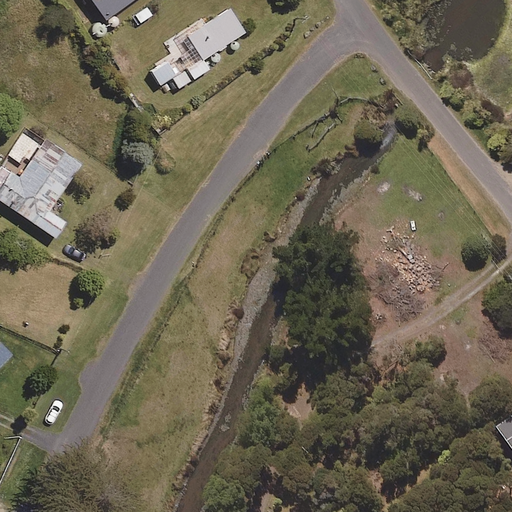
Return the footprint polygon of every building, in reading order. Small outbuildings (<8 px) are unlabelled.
[(89,0),(102,17),(125,0),(89,0)] [(228,39),(212,15),(184,34),(200,58),(228,39)] [(193,65),(184,52),(169,63),(178,76),(193,65)] [(153,97),(141,82),(130,91),(142,106),(153,97)] [(78,162),(42,138),(17,175),(1,164),(0,164),(0,200),(52,236),(62,220),(46,209),(78,162)] [(0,362),(9,354),(0,344),(0,362)] [(511,414),(495,427),(511,450),(511,414)]
